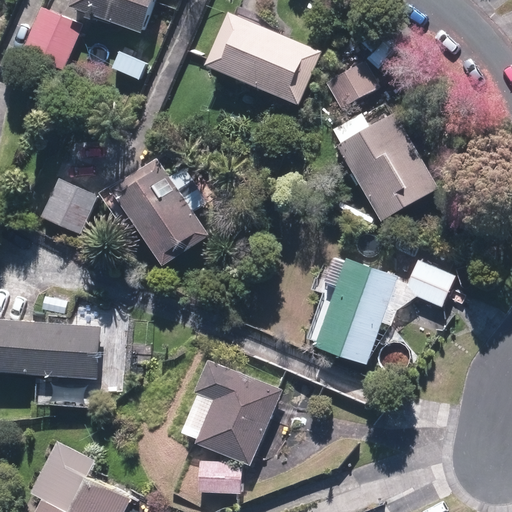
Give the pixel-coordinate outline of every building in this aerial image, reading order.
[(79,0),(76,9),(144,33),(155,0),(79,0)] [(44,6),(23,50),(63,68),(83,25),(44,6)] [(320,53),(233,12),(210,63),(296,103),(320,53)] [(384,87),(370,61),(329,82),(344,109),(384,87)] [(441,186),(396,111),(373,125),(365,111),(335,129),(344,143),(339,146),(383,220),(441,186)] [(211,201),(202,188),(187,198),(180,188),(196,178),(189,168),(173,179),(158,156),(104,192),(113,207),(123,201),(166,266),(213,234),(197,210),(211,201)] [(60,177),(42,215),(81,233),(99,195),(60,177)] [(410,281),(398,280),(400,275),(338,254),(328,282),(339,286),(319,345),(371,362),(384,321),(393,324),(398,310),(419,296),(443,308),(458,275),(420,259),(410,281)] [(103,324),(0,317),(0,369),(99,376),(103,324)] [(201,391),(185,432),(200,438),(198,444),(251,465),(282,387),(211,359),(198,390),(201,391)] [(126,511),(135,494),(92,474),(100,457),(62,439),(37,493),(45,497),(37,511),(126,511)] [(241,463),(204,459),(201,491),(238,495),(241,463)]
